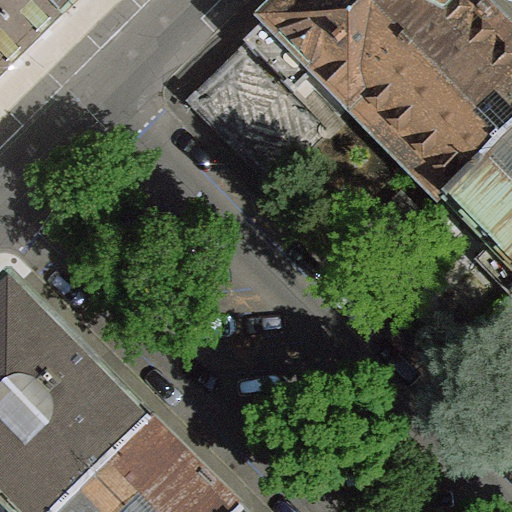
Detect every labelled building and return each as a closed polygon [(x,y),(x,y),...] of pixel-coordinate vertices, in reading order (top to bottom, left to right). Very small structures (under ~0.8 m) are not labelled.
[(0,0),(0,82),(62,21),(41,0),(0,0)] [(41,0),(62,21),(82,0),(41,0)] [(297,0),(272,24),(446,201),(511,136),(511,40),(472,0),(297,0)] [(511,136),(446,201),(495,249),(511,266),(511,136)] [(482,264),(511,294),(511,266),(495,249),(482,264)] [(66,511),(153,427),(11,285),(0,295),(0,497),(15,511),(66,511)] [(239,511),(153,427),(66,511),(239,511)]
